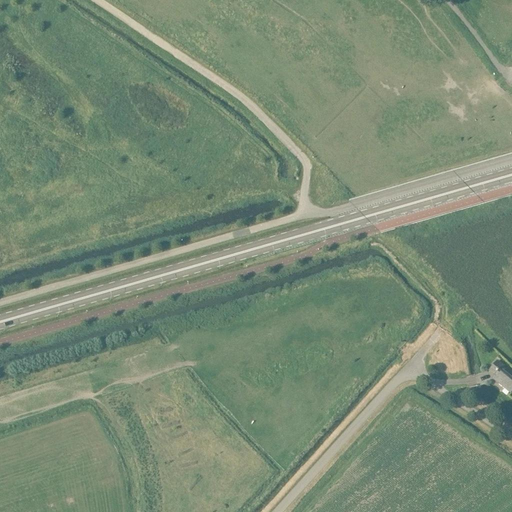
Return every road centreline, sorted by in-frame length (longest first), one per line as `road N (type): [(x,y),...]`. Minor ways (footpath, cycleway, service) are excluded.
road 1 (secondary): [(511,175),(0,321)]
road 2 (unclassified): [(511,160),(0,303)]
road 3 (unclassified): [(276,511),(409,366)]
road 4 (unclassified): [(511,436),(409,366)]
